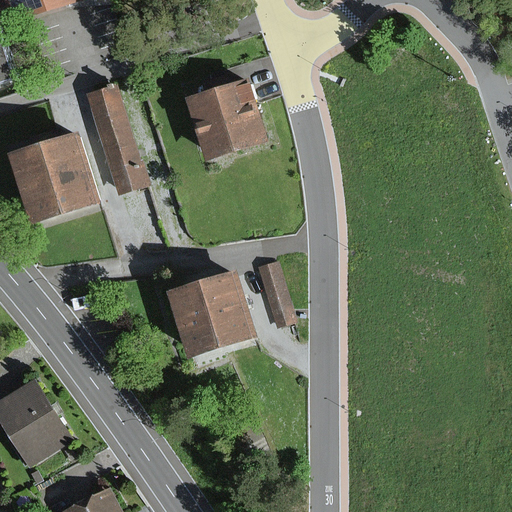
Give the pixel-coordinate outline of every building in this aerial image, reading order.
[(2,0),(0,0),(0,89),(28,80),(2,0)] [(80,0),(12,0),(19,21),(81,1),(80,0)] [(262,76),(199,95),(219,161),(282,141),(262,76)] [(125,86),(92,96),(123,198),(157,187),(125,86)] [(81,137),(4,160),(26,233),(103,210),(81,137)] [(263,262),(271,308),(293,304),(284,258),(263,262)] [(253,269),(178,290),(197,356),(272,335),(253,269)] [(33,384),(0,405),(0,422),(25,461),(67,435),(33,384)] [(111,511),(104,498),(76,511),(111,511)]
